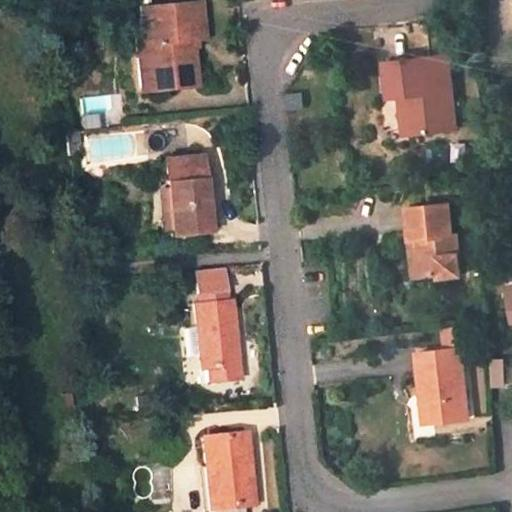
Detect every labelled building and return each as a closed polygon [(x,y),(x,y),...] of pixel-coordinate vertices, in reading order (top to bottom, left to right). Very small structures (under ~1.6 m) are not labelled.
[(152,92),(193,90),(190,45),(203,44),(200,6),(139,10),(142,46),(148,46),(152,92)] [(139,94),(152,92),(148,46),(142,46),(135,47),(139,94)] [(453,118),(444,64),(382,74),(388,110),(398,108),(406,107),(414,145),(449,137),(446,119),(453,118)] [(406,107),(398,108),(405,147),(414,145),(406,107)] [(457,135),(453,118),(446,119),(449,137),(457,135)] [(206,238),(200,163),(162,166),(164,196),(167,235),(168,240),(206,238)] [(164,196),(155,197),(159,235),(167,235),(164,196)] [(454,239),(451,208),(407,213),(410,244),(417,243),(420,281),(440,280),(441,282),(462,280),(458,239),(454,239)] [(410,244),(414,282),(420,281),(417,243),(410,244)] [(219,272),(191,275),(193,297),(221,295),(219,272)] [(234,383),(228,302),(189,305),(195,372),(214,370),(215,384),(234,383)] [(469,419),(461,347),(415,352),(420,390),(431,390),(435,423),(469,419)] [(196,386),(215,384),(214,370),(195,372),(196,386)] [(424,424),(435,423),(431,390),(420,390),(424,424)] [(246,505),(239,432),(193,437),(196,468),(204,467),(208,509),(246,505)] [(207,511),(208,509),(204,467),(196,468),(189,469),(193,511),(207,511)]
